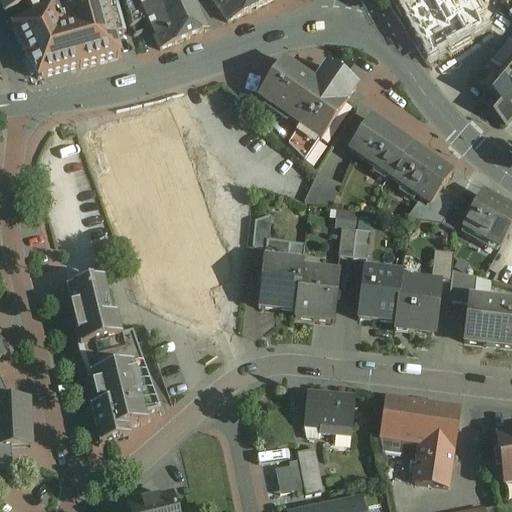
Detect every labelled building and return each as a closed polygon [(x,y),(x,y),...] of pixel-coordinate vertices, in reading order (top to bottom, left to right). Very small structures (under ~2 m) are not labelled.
[(103,0),(100,0),(62,11),(59,5),(11,29),(29,64),(37,60),(41,72),(45,72),(75,63),(76,69),(119,58),(111,29),(103,0)] [(115,0),(103,0),(111,29),(122,26),(115,0)] [(191,0),(135,0),(155,42),(158,49),(159,52),(206,33),(191,0)] [(210,0),(226,24),(275,0),(210,0)] [(409,0),(415,19),(408,22),(430,62),(479,34),(460,0),(409,0)] [(146,33),(132,39),(139,56),(158,49),(155,42),(151,44),(146,33)] [(511,43),(476,87),(494,102),(505,111),(511,103),(511,43)] [(314,85),(283,64),(284,63),(283,63),(257,101),(258,102),(258,101),(319,143),(318,143),(319,144),(345,106),(344,105),(355,89),(325,69),(314,85)] [(511,103),(505,111),(494,102),(487,112),(505,126),(511,117),(511,114),(511,113),(511,103)] [(409,149),(370,122),(348,153),(388,181),(409,149)] [(313,150),(294,137),(287,148),(303,164),(313,150)] [(409,149),(388,181),(429,209),(450,177),(409,149)] [(339,188),(317,178),(304,206),(331,207),(339,188)] [(511,215),(481,198),(462,231),(499,251),(511,227),(511,215)] [(451,209),(440,228),(453,235),(464,216),(451,209)] [(270,220),(254,225),(251,251),(265,253),(266,245),(267,245),(270,220)] [(355,235),(340,233),(337,261),(351,262),(355,235)] [(369,236),(355,235),(351,262),(366,264),(369,237),(369,236)] [(267,245),(266,245),(265,253),(264,263),(263,263),(257,311),(295,315),(300,273),(300,267),(286,266),(288,247),(267,245)] [(453,257),(433,255),(430,283),(450,285),(451,275),(453,257)] [(338,278),(300,273),(295,315),(294,321),(332,326),(338,278)] [(400,279),(362,274),(356,322),(394,327),(399,285),(400,284),(400,279)] [(465,279),(451,275),(450,285),(447,305),(462,306),(465,279)] [(103,282),(65,292),(79,350),(82,350),(121,340),(121,337),(116,318),(112,319),(103,282)] [(437,289),(400,284),(400,285),(399,285),(394,327),(393,333),(431,337),(437,289)] [(511,306),(468,301),(463,345),(511,350),(511,306)] [(121,340),(82,350),(88,378),(132,367),(144,416),(159,412),(132,335),(121,337),(121,340)] [(132,367),(88,378),(100,425),(114,434),(147,426),(144,416),(132,367)] [(0,448),(10,448),(8,403),(0,386),(0,448)] [(354,400),(306,396),(303,430),(319,431),(319,437),(350,439),(354,400)] [(30,402),(8,403),(10,448),(10,450),(32,449),(30,402)] [(459,413),(385,403),(379,443),(401,446),(419,449),(413,487),(447,491),(452,454),(453,454),(459,413)] [(511,437),(496,441),(498,456),(497,456),(500,473),(501,472),(503,488),(511,486),(511,437)] [(401,446),(379,443),(381,455),(400,458),(401,446)] [(0,470),(11,470),(10,450),(10,448),(0,448),(0,470)] [(311,453),(296,456),(298,468),(303,490),(318,487),(311,453)] [(296,456),(287,458),(289,470),(298,468),(296,456)] [(289,470),(275,473),(279,497),(303,492),(303,490),(298,468),(289,470)] [(318,487),(303,490),(303,492),(305,499),(320,496),(318,487)] [(173,511),(171,500),(127,510),(127,511),(173,511)] [(360,511),(359,503),(315,511),(360,511)]
